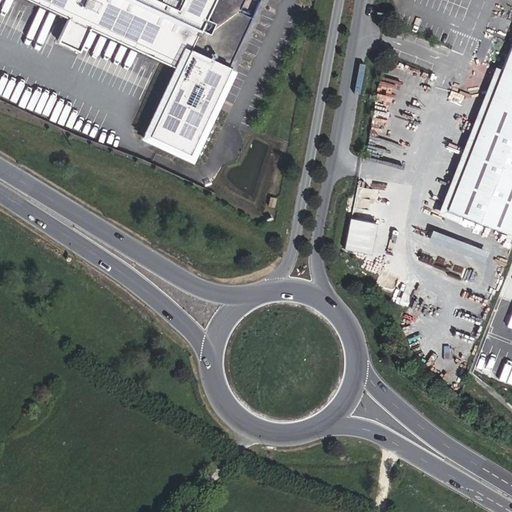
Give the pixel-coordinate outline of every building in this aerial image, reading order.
[(26,0),(68,19),(58,41),(79,51),(89,28),(180,70),(150,136),(189,154),(230,67),(252,18),(239,12),(244,0),(26,0)] [(509,235),(511,227),(511,40),(446,210),(509,235)] [(274,207),(276,198),(270,196),(268,206),(274,207)] [(367,253),(373,222),(349,218),(344,249),(367,253)] [(432,230),(428,240),(484,261),(488,250),(432,230)]
